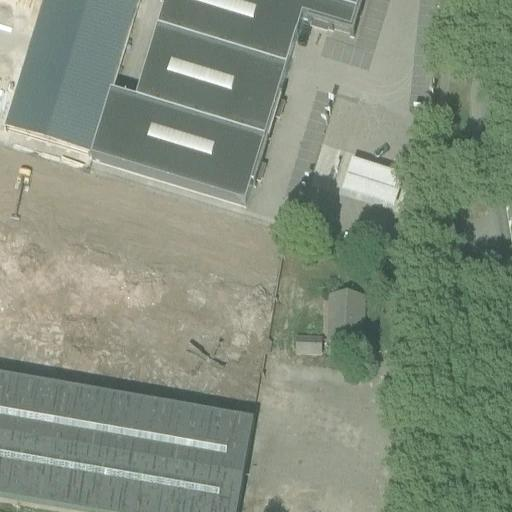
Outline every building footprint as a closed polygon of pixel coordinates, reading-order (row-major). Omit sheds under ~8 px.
[(0,0),(0,27),(118,63),(131,21),(60,0),(0,0)] [(361,0),(167,0),(136,106),(111,98),(91,163),(245,210),(302,22),(350,36),(361,0)] [(403,187),(352,172),(342,203),(394,218),(403,187)] [(319,304),(276,297),(283,254),(0,200),(0,374),(254,422),(264,363),(307,371),(319,304)] [(326,345),(364,345),(364,297),(326,298),(326,345)] [(238,511),(253,427),(233,424),(0,383),(0,504),(44,511),(238,511)]
